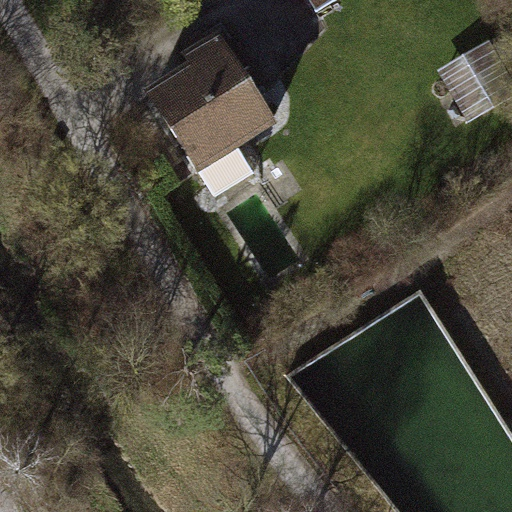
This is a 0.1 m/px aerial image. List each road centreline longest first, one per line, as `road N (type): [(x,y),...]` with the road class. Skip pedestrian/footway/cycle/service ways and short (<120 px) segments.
road 1 (track): [(108,173),(239,392),(324,511)]
road 2 (unclassified): [(7,0),(108,173)]
